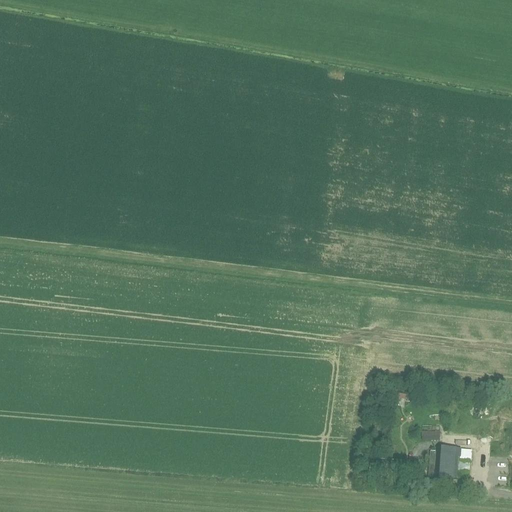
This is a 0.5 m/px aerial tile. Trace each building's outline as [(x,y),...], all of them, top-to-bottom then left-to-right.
[(415,403),(417,393),(393,390),(391,399),(415,403)] [(511,429),(491,429),(490,446),(511,447),(511,429)] [(422,432),(422,442),(440,442),(441,432),(422,432)] [(511,447),(490,447),(489,470),(511,470),(511,447)] [(457,479),(457,472),(458,462),(459,450),(430,448),(428,476),(457,479)] [(401,461),(370,459),(369,477),(400,479),(401,461)]
